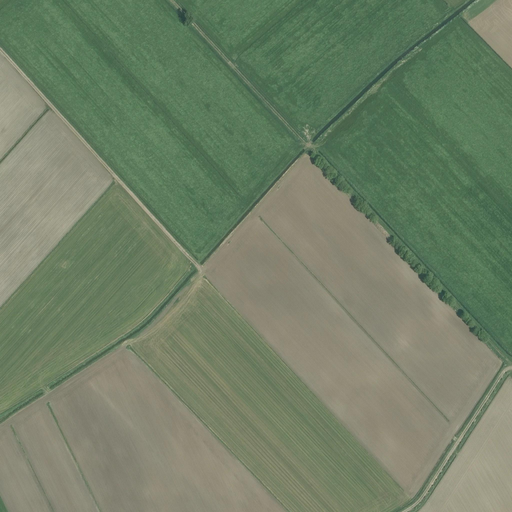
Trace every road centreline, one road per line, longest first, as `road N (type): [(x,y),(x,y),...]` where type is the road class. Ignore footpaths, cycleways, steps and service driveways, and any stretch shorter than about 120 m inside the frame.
road 1 (track): [(171,0),(511,367)]
road 2 (track): [(403,511),(497,378),(511,369)]
